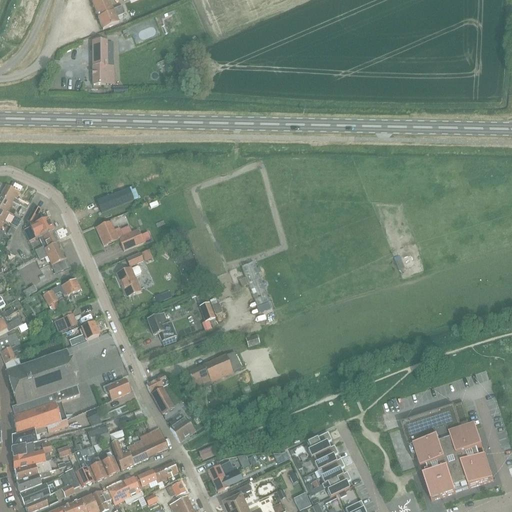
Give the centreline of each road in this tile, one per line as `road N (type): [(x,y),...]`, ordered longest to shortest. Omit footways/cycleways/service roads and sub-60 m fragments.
road 1 (primary): [(511,130),(0,118)]
road 2 (residential): [(179,454),(66,210),(42,187),(0,173)]
road 3 (residential): [(45,511),(179,454)]
